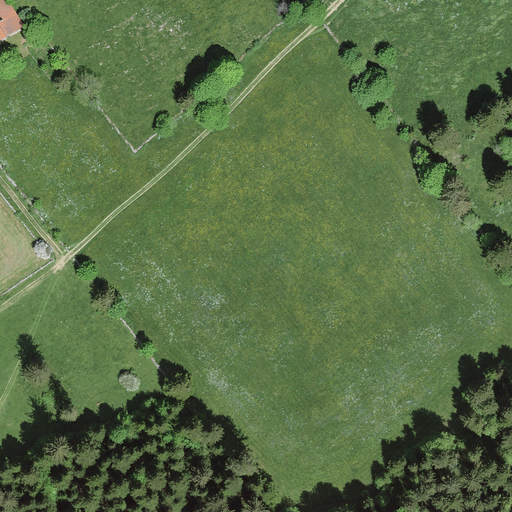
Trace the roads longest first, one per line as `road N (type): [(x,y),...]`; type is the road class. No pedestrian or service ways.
road 1 (track): [(340,0),(68,260)]
road 2 (track): [(68,260),(0,409)]
